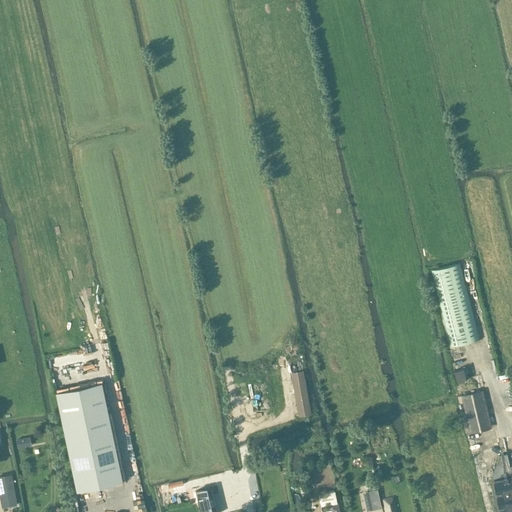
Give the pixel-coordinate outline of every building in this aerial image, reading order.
[(459,263),(432,270),(451,346),(478,339),(459,263)] [(463,369),(455,371),(457,380),(457,382),(466,380),(463,369)] [(311,414),(303,370),(290,373),(298,417),(311,414)] [(102,383),(55,392),(76,491),(122,482),(102,383)] [(492,428),(483,392),(461,397),(470,433),(492,428)] [(29,437),(16,439),(18,447),(30,445),(29,437)] [(499,455),(491,481),(496,511),(511,511),(511,475),(506,453),(499,455)] [(17,505),(12,474),(0,475),(0,497),(2,507),(17,505)] [(220,511),(216,487),(199,490),(203,511),(220,511)] [(377,489),(368,491),(372,510),(381,508),(377,489)] [(336,503),(334,492),(319,495),(321,506),(336,503)] [(392,496),(382,498),(384,511),(395,511),(393,498),(392,498),(392,496)]
